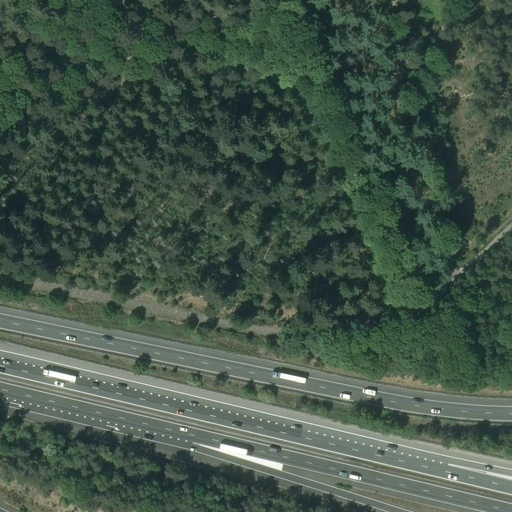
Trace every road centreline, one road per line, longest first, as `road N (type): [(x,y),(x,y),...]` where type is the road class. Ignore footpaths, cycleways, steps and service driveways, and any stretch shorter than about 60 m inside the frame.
road 1 (motorway): [(511,414),(419,406),(0,321)]
road 2 (motorway): [(446,472),(0,366)]
road 3 (motorway): [(191,434),(511,511)]
road 4 (track): [(455,280),(437,245),(391,0)]
road 5 (motorway): [(191,434),(288,477),(399,511)]
road 6 (motorway): [(0,389),(191,434)]
